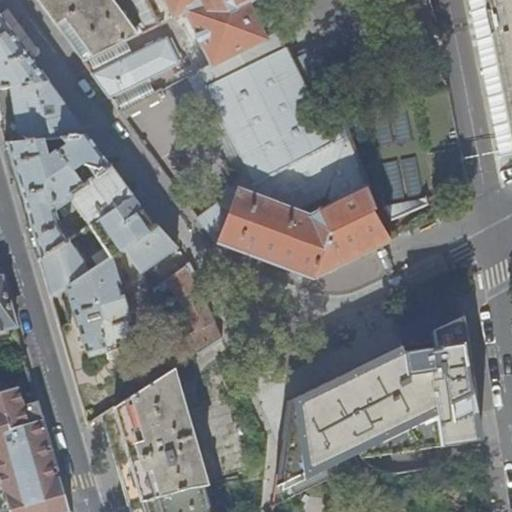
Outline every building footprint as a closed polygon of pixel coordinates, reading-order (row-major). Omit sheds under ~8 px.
[(37,0),(50,17),(59,29),(83,62),(142,32),(137,24),(132,27),(112,0),(37,0)] [(254,185),(333,144),(346,137),(329,91),(338,87),(325,58),(310,53),(294,61),(293,59),(292,59),(280,34),(280,33),(280,31),(279,32),(278,30),(275,31),(276,33),(267,38),(250,2),(254,0),(163,0),(172,17),(185,11),(211,65),(201,70),(200,68),(198,69),(212,98),(211,99),(212,101),(213,100),(225,126),(224,126),(225,129),(227,128),(239,153),(237,154),(239,157),(241,156),(254,185)] [(511,0),(468,0),(500,155),(498,155),(499,158),(500,157),(501,156),(511,153),(511,0)] [(0,88),(12,87),(48,82),(28,55),(18,41),(0,16),(0,88)] [(342,63),(350,81),(424,45),(420,37),(398,47),(393,38),(342,63)] [(92,74),(109,98),(178,62),(166,38),(92,74)] [(59,97),(48,82),(12,87),(14,111),(17,142),(40,140),(48,139),(87,135),(64,104),(59,97)] [(121,114),(125,119),(164,98),(161,92),(121,114)] [(94,144),(87,135),(48,139),(54,152),(46,158),(40,140),(17,142),(5,144),(21,198),(39,260),(69,240),(58,225),(54,211),(57,209),(63,217),(76,208),(90,226),(90,225),(132,197),(124,185),(101,154),(94,144)] [(347,261),(361,255),(379,247),(390,241),(372,209),(373,209),(346,137),(333,144),(254,185),(241,191),(237,194),(230,211),(221,207),(219,203),(197,218),(215,242),(262,259),(312,278),(347,261)] [(237,194),(241,191),(230,183),(187,204),(195,215),(219,203),(237,194)] [(132,197),(90,225),(112,256),(122,249),(155,228),(145,214),(132,197)] [(158,226),(155,228),(122,249),(138,272),(137,273),(139,274),(177,246),(171,240),(161,230),(158,226)] [(74,236),(76,235),(81,231),(79,228),(72,233),(74,236)] [(69,240),(39,260),(50,297),(67,286),(91,270),(69,240)] [(133,336),(112,256),(91,270),(67,286),(85,349),(86,353),(89,353),(90,358),(118,350),(116,344),(133,339),(133,340),(136,339),(135,336),(133,336)] [(193,344),(199,352),(223,337),(192,267),(156,289),(160,293),(167,288),(186,310),(197,330),(190,335),(194,342),(193,344)] [(0,495),(3,506),(8,505),(10,511),(69,511),(37,400),(23,405),(18,385),(0,390),(0,328),(15,325),(2,277),(0,277),(0,495)] [(290,486),(295,496),(307,490),(315,486),(341,473),(357,465),(352,455),(359,452),(361,456),(375,455),(481,440),(478,422),(471,379),(464,329),(462,315),(432,330),(435,347),(426,348),(429,370),(405,373),(401,345),(374,359),(306,392),(288,401),(284,427),(277,474),(274,494),(281,490),(290,486)] [(252,447),(248,479),(265,477),(266,464),(268,441),(251,403),(229,354),(215,364),(252,447)] [(190,487),(204,485),(169,371),(103,414),(104,416),(109,433),(124,484),(130,505),(190,487)] [(211,511),(204,485),(190,487),(130,505),(131,511),(211,511)]
